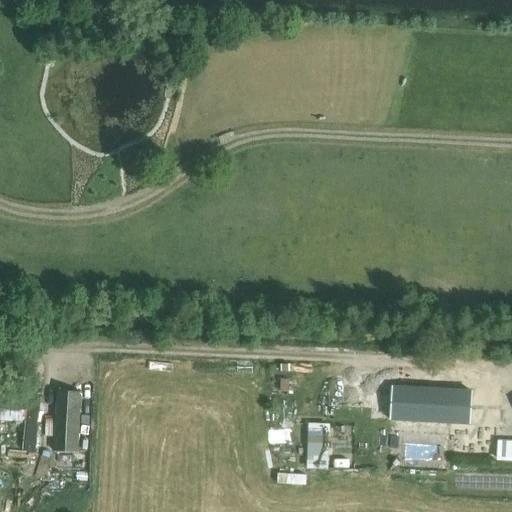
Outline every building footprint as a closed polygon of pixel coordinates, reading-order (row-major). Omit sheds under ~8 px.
[(306,386),(307,416),(330,414),(329,385),(306,386)] [(392,386),(390,420),(470,425),(472,391),(392,386)] [(77,453),(81,394),(57,392),(54,451),(77,453)] [(0,398),(0,419),(23,420),(24,400),(0,398)] [(306,462),(328,463),(328,437),(306,436),(306,462)] [(20,511),(19,489),(3,490),(4,511),(20,511)]
